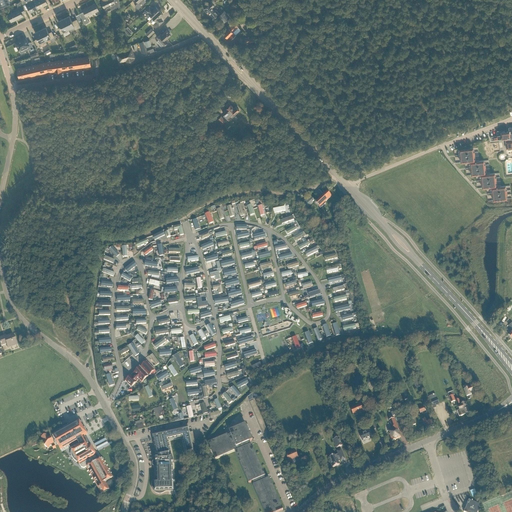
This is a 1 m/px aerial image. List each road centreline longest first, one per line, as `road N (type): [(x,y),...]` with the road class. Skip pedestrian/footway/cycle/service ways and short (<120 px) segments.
road 1 (track): [(91,352),(101,244),(136,239),(228,195),(296,193),(340,178)]
road 2 (unclassified): [(122,511),(134,483),(124,443),(89,377),(13,309),(0,265)]
road 3 (unclassified): [(298,511),(355,470),(496,411)]
road 4 (unclassified): [(347,186),(511,118)]
road 5 (secondary): [(347,186),(252,85)]
road 6 (secondary): [(511,368),(421,265)]
